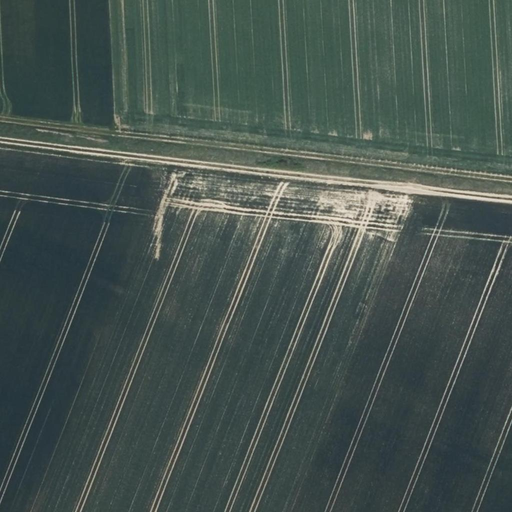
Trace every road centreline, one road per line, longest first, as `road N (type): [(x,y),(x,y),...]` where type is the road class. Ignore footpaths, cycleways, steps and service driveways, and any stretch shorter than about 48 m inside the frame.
road 1 (track): [(511,176),(0,118)]
road 2 (track): [(511,193),(0,135)]
